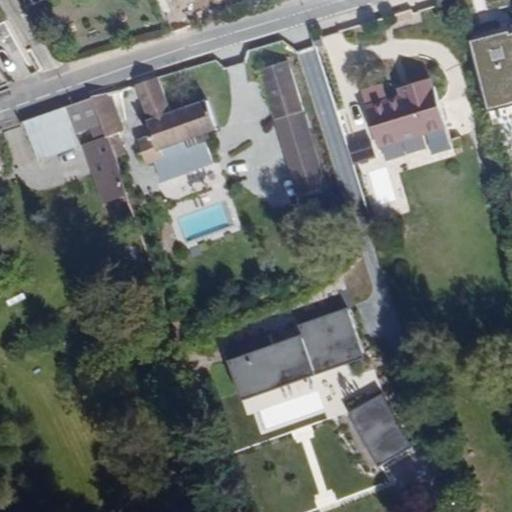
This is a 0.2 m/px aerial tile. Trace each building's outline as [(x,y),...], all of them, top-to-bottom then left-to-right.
[(13,0),(22,15),(50,0),(13,0)] [(511,27),(464,40),(480,117),(511,108),(511,27)] [(307,46),(297,48),(312,99),(322,95),(307,46)] [(312,99),(297,48),(269,57),(284,108),(312,99)] [(165,67),(143,76),(155,111),(150,114),(157,134),(144,138),(148,154),(161,150),(158,139),(222,118),(214,92),(177,104),(165,67)] [(427,77),(425,68),(409,73),(411,81),(395,85),(381,89),(377,73),(356,78),(374,137),(440,116),(429,76),(427,77)] [(411,81),(409,73),(393,76),(395,85),(411,81)] [(120,84),(99,91),(115,142),(136,135),(120,84)] [(99,91),(31,115),(46,157),(92,142),(105,179),(125,172),(115,142),(99,91)] [(0,163),(9,160),(0,133),(0,163)] [(125,172),(105,179),(111,199),(132,193),(131,190),(125,172)] [(298,322),(299,330),(225,356),(240,397),(368,356),(349,305),(298,322)] [(404,434),(373,382),(341,401),(371,455),(404,434)]
